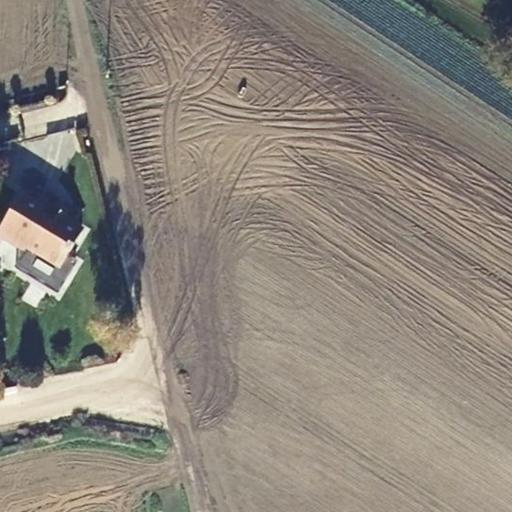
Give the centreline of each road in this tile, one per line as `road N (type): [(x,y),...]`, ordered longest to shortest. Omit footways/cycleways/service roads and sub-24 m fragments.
road 1 (residential): [(69,0),(161,375)]
road 2 (unknown): [(0,415),(161,375)]
road 3 (track): [(161,375),(207,511)]
